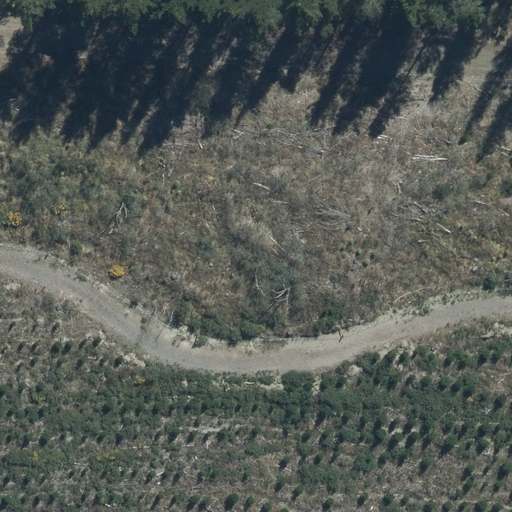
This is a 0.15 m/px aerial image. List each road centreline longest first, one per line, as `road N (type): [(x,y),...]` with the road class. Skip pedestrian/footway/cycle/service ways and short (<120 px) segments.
road 1 (track): [(511,106),(0,46)]
road 2 (track): [(0,258),(71,281),(147,340),(221,363),(265,364),(432,320)]
road 3 (track): [(511,327),(458,329),(416,315),(385,292),(362,231),(370,88)]
